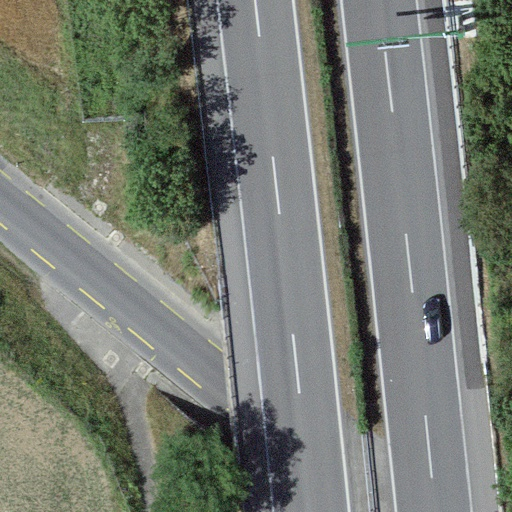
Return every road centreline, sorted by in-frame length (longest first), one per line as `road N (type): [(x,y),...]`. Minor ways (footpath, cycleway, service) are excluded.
road 1 (motorway): [(256,0),(312,511)]
road 2 (motorway): [(435,511),(379,0)]
road 3 (tertiary): [(0,188),(394,511)]
